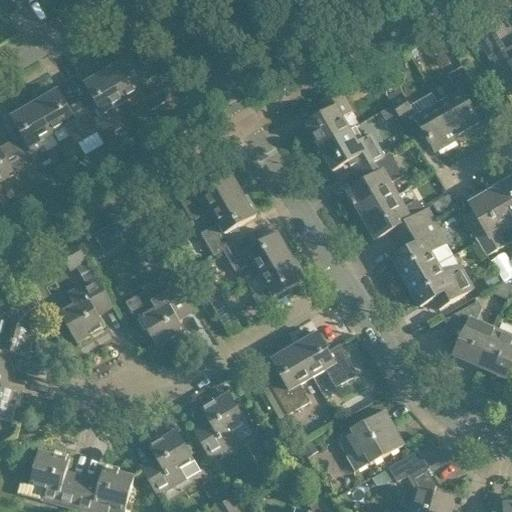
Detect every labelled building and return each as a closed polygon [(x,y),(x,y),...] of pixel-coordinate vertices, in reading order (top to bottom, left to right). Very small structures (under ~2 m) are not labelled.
[(0,0),(0,11),(9,20),(18,9),(7,0),(0,0)] [(498,0),(489,5),(495,18),(510,10),(505,0),(498,0)] [(466,18),(473,30),(487,22),(481,10),(466,18)] [(442,33),(423,45),(430,58),(449,47),(450,46),(442,33)] [(502,82),(510,95),(511,97),(511,96),(511,47),(506,50),(496,34),(480,43),(502,82)] [(150,112),(172,99),(154,69),(153,70),(155,73),(144,79),(133,57),(109,71),(127,102),(139,95),(150,112)] [(439,105),(439,106),(459,140),(484,126),(475,111),(473,107),(482,101),(485,105),(486,105),(477,89),(476,89),(463,67),(462,68),(448,76),(455,88),(458,86),(462,93),(459,95),(439,105)] [(127,102),(109,71),(85,85),(98,106),(87,113),(81,102),(80,103),(82,106),(98,133),(110,154),(123,146),(115,133),(124,127),(114,109),(127,102)] [(59,91),(35,105),(53,135),(66,128),(76,145),(98,133),(82,106),(72,112),(59,91)] [(353,113),(351,108),(341,91),(320,103),(326,113),(306,125),(320,149),(351,131),(344,118),(353,113)] [(402,122),(415,114),(403,93),(390,101),(394,108),(401,119),(402,122)] [(53,135),(35,105),(12,118),(24,140),(14,146),(12,142),(11,143),(21,160),(30,173),(51,160),(41,143),(53,135)] [(415,119),(427,140),(435,154),(459,140),(439,106),(415,119)] [(394,108),(381,115),(388,126),(401,119),(394,108)] [(355,175),(362,170),(385,157),(372,135),(358,143),(351,131),(320,149),(334,173),(349,164),(355,175)] [(0,147),(0,202),(1,205),(14,198),(15,199),(38,186),(30,173),(21,160),(11,166),(1,149),(0,147)] [(363,217),(397,197),(390,185),(404,177),(391,154),(385,157),(362,170),(368,181),(349,192),(354,202),(352,203),(355,208),(357,207),(363,217)] [(204,169),(174,187),(187,209),(194,222),(212,211),(242,194),(229,170),(207,183),(201,172),(205,170),(204,169)] [(511,181),(494,191),(511,222),(511,181)] [(511,227),(511,222),(494,191),(471,205),(479,219),(469,224),(465,217),(463,219),(473,236),(487,257),(504,248),(497,236),(511,227)] [(214,257),(254,233),(241,241),(235,230),(256,218),(242,194),(212,211),(219,224),(201,235),(214,257)] [(400,241),(409,236),(433,222),(427,210),(424,212),(418,200),(404,208),(397,197),(363,217),(377,241),(397,229),(403,239),(399,241),(400,241)] [(409,236),(400,241),(400,242),(409,236),(415,246),(393,259),(407,283),(453,257),(446,244),(433,222),(409,236)] [(254,234),(254,233),(214,257),(224,252),(236,273),(248,266),(255,279),(261,276),(292,258),(278,234),(257,246),(251,236),(254,234)] [(69,271),(88,261),(77,243),(59,253),(69,271)] [(453,257),(407,283),(421,308),(433,300),(440,311),(457,301),(473,291),(453,257)] [(292,258),(261,276),(268,288),(253,297),(260,309),(289,292),(289,291),(306,282),(292,258)] [(492,272),(481,279),(488,291),(500,285),(492,272)] [(60,314),(78,344),(105,328),(97,314),(112,305),(113,308),(114,308),(97,279),(68,296),(74,306),(60,314)] [(128,303),(127,304),(145,336),(149,334),(158,348),(185,333),(177,318),(192,310),(194,313),(195,312),(178,283),(148,300),(146,295),(129,305),(128,303)] [(223,298),(211,304),(225,329),(237,322),(223,298)] [(455,357),(481,368),(497,331),(476,322),(482,309),(478,302),(466,310),(449,320),(456,332),(454,336),(452,335),(443,345),(456,356),(455,357)] [(0,368),(9,371),(14,354),(17,355),(30,359),(38,328),(4,319),(0,334),(0,368)] [(511,337),(497,331),(481,368),(507,379),(511,365),(511,337)] [(319,334),(296,348),(313,378),(326,371),(336,389),(358,376),(341,346),(340,346),(342,350),(332,356),(319,334)] [(296,348),(272,361),(284,383),(274,389),(272,385),(271,386),(288,417),(311,404),(300,385),(313,378),(296,348)] [(0,368),(0,420),(12,423),(21,393),(5,388),(9,372),(12,373),(12,372),(9,371),(0,368)] [(194,431),(204,448),(210,460),(240,443),(234,432),(248,424),(230,394),(203,410),(209,422),(211,425),(196,433),(194,430),(194,431)] [(370,466),(388,456),(405,446),(405,445),(402,446),(393,430),(396,429),(386,411),(351,431),(352,432),(338,440),(356,472),(370,465),(370,466)] [(144,470),(142,467),(141,468),(151,485),(158,497),(187,480),(181,469),(195,461),(188,449),(178,432),(150,448),(158,462),(144,470)] [(46,490),(43,501),(75,510),(84,478),(83,478),(83,481),(66,476),(70,460),(40,452),(38,459),(29,457),(22,483),(46,490)] [(419,485),(412,511),(451,511),(455,501),(435,495),(437,487),(417,453),(390,469),(398,484),(413,475),(419,485)] [(129,511),(126,511),(130,497),(135,478),(104,469),(100,485),(84,481),(84,478),(75,510),(83,511),(129,511)] [(245,492),(233,499),(240,511),(256,511),(251,502),(245,492)] [(240,511),(233,499),(216,509),(217,511),(240,511)]
